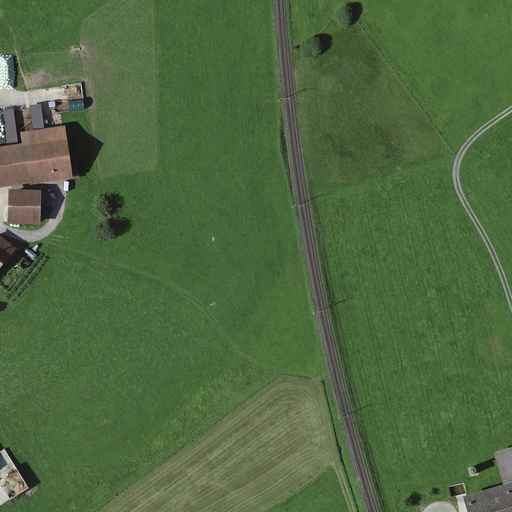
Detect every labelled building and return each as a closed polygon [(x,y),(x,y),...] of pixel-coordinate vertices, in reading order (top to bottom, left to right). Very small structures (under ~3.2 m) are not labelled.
[(30,107),(34,134),(45,132),(41,106),(30,107)] [(4,111),(8,150),(18,148),(14,110),(4,111)] [(30,188),(72,182),(65,130),(45,132),(34,134),(21,136),(23,148),(18,148),(8,150),(0,150),(0,190),(30,186),(30,188)] [(42,194),(10,193),(9,226),(41,228),(42,194)] [(0,272),(17,252),(0,238),(0,272)] [(511,511),(511,451),(496,456),(505,490),(465,501),(468,511),(511,511)]
